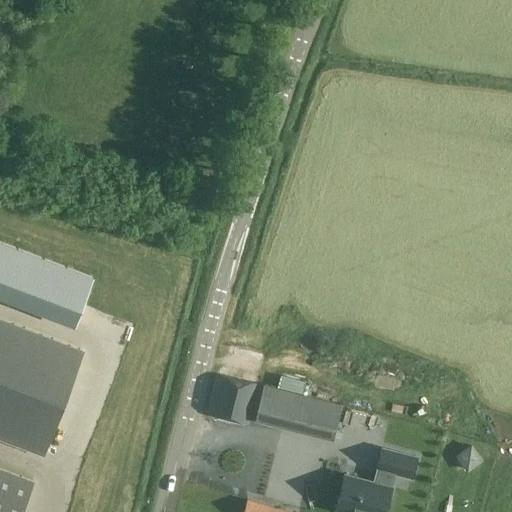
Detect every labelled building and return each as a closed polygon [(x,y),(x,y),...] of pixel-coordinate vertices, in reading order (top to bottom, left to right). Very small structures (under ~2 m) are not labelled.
[(0,242),(0,300),(74,328),(82,304),(91,280),(92,278),(0,242)] [(83,350),(0,318),(0,439),(43,455),(83,350)] [(216,375),(206,415),(247,425),(257,385),(216,375)] [(261,395),(254,419),(265,422),(265,423),(320,438),(321,438),(330,440),(335,420),(339,405),(269,385),(266,397),(261,395)] [(482,458),(472,444),(458,454),(469,468),(482,458)] [(348,511),(385,511),(393,484),(392,484),(395,472),(413,477),(419,455),(381,445),(375,467),(376,467),(373,479),(344,472),(334,508),(348,511)] [(0,511),(21,511),(33,482),(0,469),(0,511)] [(226,479),(223,491),(264,502),(268,489),(226,479)] [(289,511),(246,499),(242,511),(289,511)]
